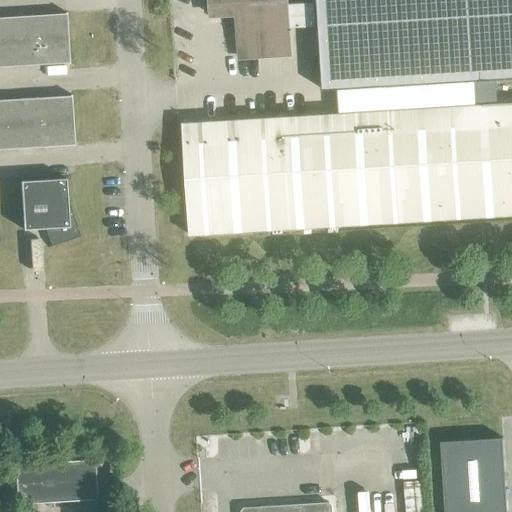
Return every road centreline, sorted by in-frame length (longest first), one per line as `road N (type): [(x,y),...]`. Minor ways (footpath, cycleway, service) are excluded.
road 1 (unclassified): [(147,366),(126,0)]
road 2 (unclassified): [(147,366),(511,342)]
road 3 (unknown): [(222,469),(374,459)]
road 4 (unclassified): [(0,375),(147,366)]
road 5 (unclassified): [(158,511),(147,366)]
